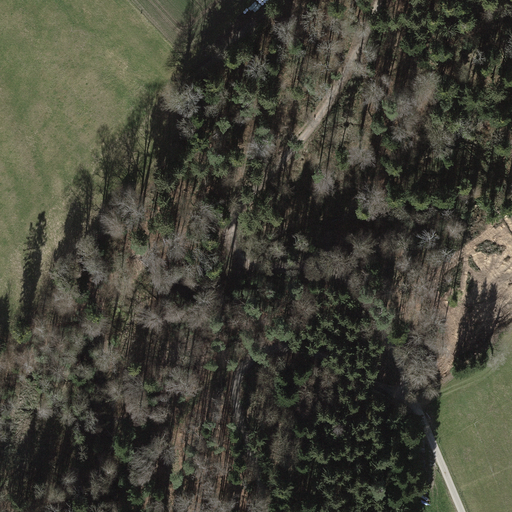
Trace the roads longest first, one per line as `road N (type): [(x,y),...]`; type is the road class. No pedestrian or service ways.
road 1 (track): [(385,0),(319,118),(231,224),(230,244),(251,266),(349,278),(371,299),(410,380)]
road 2 (track): [(410,380),(400,393),(385,390),(303,347),(272,348),(240,368),(231,388),(262,511)]
road 3 (track): [(466,511),(410,380)]
